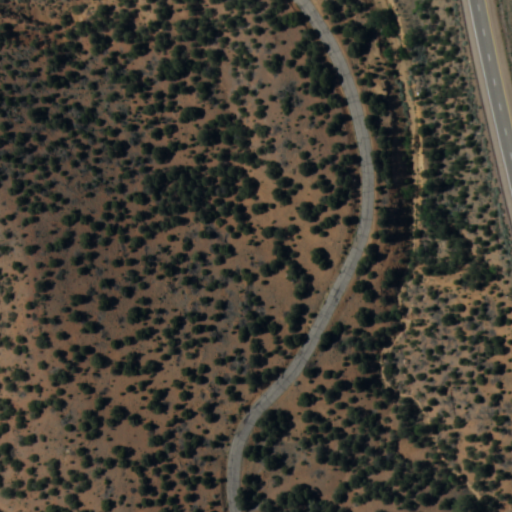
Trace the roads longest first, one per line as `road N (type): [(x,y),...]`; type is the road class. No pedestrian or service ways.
road 1 (residential): [(312,0),(340,42),(361,99),(372,165),(369,229),(306,353),(239,435),(233,511)]
road 2 (motorway): [(477,0),(511,151)]
